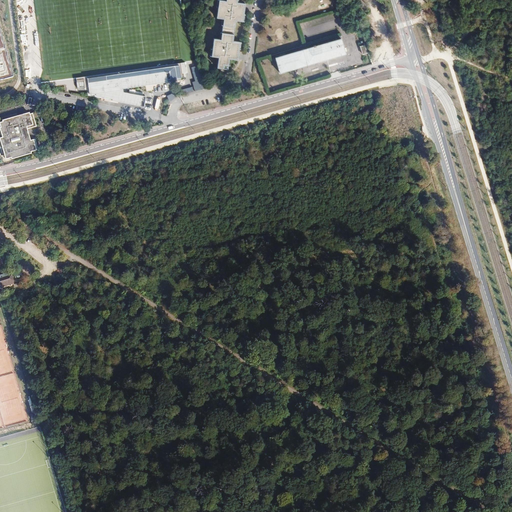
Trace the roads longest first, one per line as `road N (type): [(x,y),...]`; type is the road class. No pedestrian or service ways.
road 1 (track): [(511,497),(394,113),(394,84)]
road 2 (unclassified): [(173,127),(410,58)]
road 3 (secondary): [(410,58),(467,232)]
road 4 (secondary): [(467,232),(418,56)]
road 5 (unclassified): [(0,172),(173,127)]
road 6 (residential): [(173,127),(177,102),(244,81),(258,0)]
road 7 (secondary): [(467,232),(511,380)]
